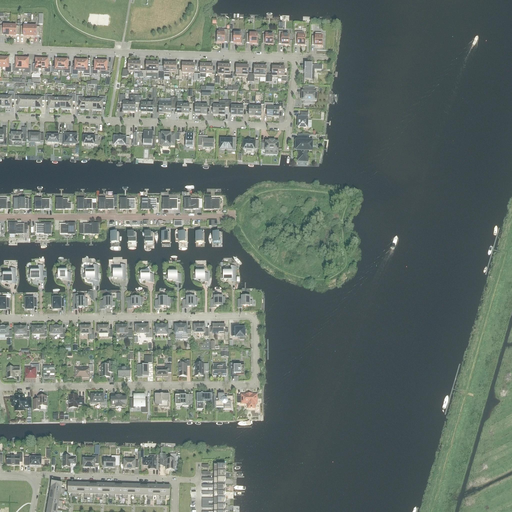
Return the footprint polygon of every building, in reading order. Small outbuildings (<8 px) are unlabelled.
[(0,26),(0,30),(0,34),(3,35),(3,36),(9,36),(10,26),(10,24),(4,23),(4,26),(0,26)] [(10,26),(9,36),(16,36),(16,35),(19,36),(19,27),(10,26)] [(24,37),(30,37),(30,27),(20,27),(20,36),(24,36),(24,37)] [(40,27),(30,27),(30,37),(36,37),(36,36),(39,36),(40,27)] [(219,33),(217,33),(217,38),(216,38),(216,43),(224,44),(224,43),(227,43),(228,30),(227,30),(227,31),(219,30),(219,33)] [(278,44),(282,45),(281,46),(290,46),(290,41),(288,41),(289,36),(287,36),(288,33),(279,32),(278,32),(278,44)] [(304,33),(295,33),(295,32),(294,32),(294,45),(298,45),(297,46),(306,46),(306,41),(304,41),(305,36),(303,36),(304,33)] [(315,33),(315,37),(312,36),(311,46),(315,46),(315,47),(323,47),(323,42),(322,42),(322,37),(321,37),(321,33),(315,33)] [(230,43),(234,43),(234,44),(242,44),(242,39),(241,39),(241,34),(230,34),(230,43)] [(246,43),(250,43),(249,44),(258,45),(258,39),(256,39),(257,35),(246,34),(246,43)] [(262,44),(266,44),(265,45),(274,45),(274,40),(272,40),(273,35),(262,35),(262,44)] [(3,58),(2,68),(5,68),(5,73),(11,73),(11,66),(8,66),(8,59),(7,59),(7,58),(3,58)] [(19,69),(22,69),(22,59),(17,59),(16,59),(16,66),(13,66),(13,72),(19,72),(19,69)] [(22,59),(22,69),(25,69),(25,73),(31,73),(31,66),(28,66),(28,59),(27,59),(22,59)] [(39,69),(42,69),(42,59),(37,59),(37,60),(36,60),(36,67),(33,66),(32,73),(38,73),(39,69)] [(47,60),(42,59),(42,69),(44,70),(44,73),(50,73),(51,67),(48,67),(48,60),(47,60)] [(58,71),(61,71),(62,60),(57,60),(56,60),(55,67),(52,67),(52,73),(58,74),(58,71)] [(66,60),(62,60),(61,71),(64,72),(64,74),(70,74),(70,68),(67,68),(67,61),(66,61),(66,60)] [(78,72),(81,72),(81,61),(76,61),(75,61),(75,68),(72,68),(72,75),(78,76),(78,72)] [(81,61),(81,72),(84,72),(84,75),(90,75),(90,68),(87,68),(87,61),(86,61),(81,61)] [(98,71),(101,71),(101,61),(96,61),(96,62),(95,62),(95,69),(92,68),(91,75),(97,75),(98,71)] [(101,71),(100,75),(109,75),(110,69),(107,69),(107,62),(106,62),(101,61),(101,71)] [(128,62),(128,70),(123,70),(122,77),(126,77),(128,75),(128,72),(134,72),(134,74),(134,63),(128,62)] [(139,78),(143,78),(143,71),(140,71),(140,63),(140,62),(136,62),(136,63),(134,63),(134,74),(140,74),(139,78)] [(146,71),(143,71),(143,78),(146,78),(146,77),(152,77),(152,63),(146,63),(146,71)] [(158,63),(152,63),(152,77),(157,77),(157,79),(161,79),(161,72),(158,71),(158,63)] [(170,78),(170,75),(170,64),(169,64),(169,63),(165,63),(165,64),(164,64),(164,72),(161,72),(161,79),(164,79),(164,77),(170,78)] [(322,65),(312,65),(305,65),(304,83),(304,79),(314,79),(314,70),(322,70),(322,65)] [(224,75),(224,79),(233,79),(233,74),(230,74),(230,66),(224,66),(224,75)] [(242,66),(242,78),(247,78),(247,82),(251,82),(251,74),(248,74),(248,66),(247,66),(248,66),(244,66),(242,66)] [(251,74),(251,82),(254,82),(254,78),(260,78),(260,67),(254,67),(254,75),(251,74)] [(260,67),(260,78),(266,78),(265,82),(265,83),(269,83),(269,75),(266,75),(266,67),(260,67)] [(269,75),(269,83),(272,83),(272,79),(278,79),(278,67),(277,67),(273,67),(272,67),(272,75),(269,75)] [(278,67),(278,79),(281,79),(281,82),(287,82),(287,76),(284,76),(284,68),(278,67)] [(310,104),(310,101),(316,102),(316,93),(314,93),(314,89),(303,89),(303,93),(302,93),(302,101),(303,101),(303,104),(310,104)] [(5,96),(5,108),(10,108),(10,107),(11,107),(11,100),(14,100),(14,94),(8,94),(8,96),(5,96)] [(49,109),(54,109),(55,98),(52,98),(52,95),(46,95),(46,102),(49,102),(48,108),(50,109),(49,109)] [(75,103),(75,99),(75,95),(69,95),(69,98),(66,98),(66,110),(71,110),(71,109),(72,109),(72,102),(75,103)] [(120,95),(120,103),(123,103),(123,112),(129,113),(129,101),(125,101),(125,96),(120,95)] [(19,108),(24,108),(24,98),(21,98),(21,97),(15,96),(15,100),(18,101),(18,107),(19,107),(19,108)] [(80,110),(85,110),(85,100),(82,100),(82,96),(76,96),(76,103),(79,103),(79,110),(80,110)] [(129,101),(129,113),(135,113),(135,103),(138,104),(138,96),(133,96),(129,96),(129,101)] [(138,96),(138,104),(141,104),(141,113),(147,113),(147,102),(141,102),(141,96),(138,96)] [(45,97),(36,97),(35,109),(40,109),(40,108),(41,108),(41,101),(44,101),(45,97)] [(99,101),(97,101),(96,111),(101,111),(101,110),(102,110),(102,103),(105,104),(106,97),(100,97),(99,101)] [(165,103),(165,114),(171,114),(171,109),(171,108),(174,108),(174,98),(171,98),(171,99),(171,103),(165,103)] [(174,98),(174,108),(177,108),(177,109),(177,114),(183,114),(183,103),(177,103),(177,100),(177,98),(174,98)] [(147,102),(147,113),(153,113),(153,109),(153,107),(156,107),(156,106),(156,99),(153,99),(153,102),(147,102)] [(210,101),(210,107),(213,107),(213,116),(219,116),(219,104),(213,104),(213,101),(210,101)] [(219,104),(219,116),(225,116),(225,108),(228,108),(228,104),(228,101),(225,101),(219,101),(219,104)] [(228,104),(228,108),(231,108),(231,116),(237,116),(237,105),(231,105),(231,101),(228,101),(228,104)] [(273,106),(273,104),(264,103),(264,109),(267,109),(267,117),(267,118),(271,118),(273,118),(273,108),(273,106)] [(283,103),(279,103),(279,107),(273,106),(273,108),(273,118),(279,118),(279,110),(282,110),(283,103)] [(308,117),(308,110),(308,113),(300,113),(300,116),(298,116),(297,116),(300,117),(300,119),(298,119),(298,128),(307,128),(307,117),(308,117)] [(12,134),(11,142),(22,143),(22,142),(26,142),(26,140),(26,128),(22,128),(22,134),(12,134)] [(185,148),(189,148),(193,148),(194,131),(193,131),(193,133),(186,133),(185,148)] [(144,133),(143,146),(152,147),(152,133),(144,133)] [(29,135),(29,143),(30,143),(30,146),(34,146),(35,143),(36,143),(36,144),(38,144),(39,143),(40,143),(40,141),(43,141),(44,134),(40,134),(40,135),(29,135)] [(174,146),(174,134),(159,134),(159,144),(161,144),(161,147),(170,148),(170,145),(174,146)] [(47,136),(47,143),(61,144),(62,135),(59,135),(59,136),(54,136),(47,136)] [(77,135),(69,135),(69,136),(65,136),(62,136),(62,145),(65,145),(65,144),(69,144),(69,145),(72,145),(72,144),(76,144),(76,140),(77,140),(77,135)] [(84,137),(83,137),(83,145),(95,145),(98,145),(98,137),(95,137),(94,137),(91,137),(88,137),(84,137)] [(118,137),(113,137),(113,146),(129,146),(130,138),(122,138),(122,137),(118,137)] [(214,141),(207,141),(205,141),(205,137),(199,137),(198,145),(202,145),(202,149),(206,149),(206,150),(210,150),(210,149),(211,149),(214,149),(214,141)] [(295,150),(295,151),(296,151),(296,150),(298,151),(297,161),(298,161),(307,161),(307,151),(312,151),(312,141),(308,141),(308,137),(298,137),(298,141),(296,141),(296,144),(296,147),(296,150),(295,150)] [(232,151),(236,151),(236,139),(231,138),(231,141),(228,141),(228,140),(225,140),(221,140),(220,149),(232,150),(232,151)] [(255,149),(258,149),(258,141),(255,141),(255,142),(254,142),(254,143),(250,142),(250,141),(248,141),(248,142),(244,142),(243,142),(243,150),(247,150),(247,152),(251,152),(251,150),(254,150),(254,151),(255,149)] [(278,151),(278,143),(265,142),(265,143),(261,143),(261,149),(265,149),(265,151),(278,151)] [(114,196),(114,199),(99,199),(99,205),(98,205),(98,210),(99,210),(114,210),(114,208),(114,204),(117,204),(117,196),(114,196)] [(14,199),(14,210),(29,210),(28,210),(28,203),(28,200),(28,199),(14,199)] [(50,199),(35,199),(35,205),(34,205),(34,210),(35,210),(50,210),(50,199)] [(56,205),(56,210),(71,210),(71,203),(68,203),(68,199),(57,199),(57,205),(56,205)] [(92,199),(78,199),(78,210),(93,210),(92,210),(92,199)] [(135,199),(120,199),(120,205),(119,205),(119,210),(120,210),(135,210),(135,205),(135,199)] [(159,204),(159,200),(156,200),(156,199),(142,199),(142,205),(141,205),(141,210),(157,210),(156,210),(156,204),(159,204)] [(180,204),(180,200),(177,200),(177,199),(163,199),(163,205),(162,205),(162,210),(178,210),(177,210),(177,204),(180,204)] [(199,199),(184,199),(184,210),(199,210),(199,208),(199,199)] [(220,199),(205,199),(205,205),(204,205),(204,210),(205,210),(220,210),(220,203),(220,200),(220,199)] [(8,224),(8,229),(9,229),(9,235),(9,238),(14,238),(14,235),(24,235),(24,234),(24,231),(24,225),(24,224),(9,224),(8,224)] [(51,224),(36,224),(36,225),(36,235),(51,235),(51,229),(52,229),(52,224),(51,224)] [(60,225),(60,235),(74,235),(74,229),(75,229),(75,224),(59,224),(59,225),(60,225)] [(83,225),(83,235),(98,235),(98,229),(99,229),(99,224),(83,224),(83,225)] [(32,280),(35,280),(39,280),(39,281),(42,281),(43,281),(42,274),(42,268),(42,266),(40,266),(39,266),(39,267),(32,270),(31,270),(31,275),(29,275),(29,279),(31,279),(31,280),(32,280)] [(66,281),(70,281),(70,273),(66,273),(66,266),(60,270),(59,270),(59,275),(57,275),(57,278),(59,278),(59,280),(59,279),(66,279),(66,281)] [(94,280),(97,280),(97,273),(94,273),(94,266),(87,270),(86,270),(86,275),(84,275),(84,278),(86,278),(86,279),(94,279),(94,280)] [(125,280),(125,273),(125,266),(121,266),(115,269),(114,269),(114,274),(112,274),(112,278),(114,278),(114,279),(121,279),(121,280),(124,280),(125,280)] [(224,276),(221,276),(222,279),(224,279),(224,280),(228,280),(231,280),(231,281),(232,281),(235,281),(235,274),(231,274),(231,267),(229,268),(227,266),(223,268),(225,271),(224,271),(224,276)] [(196,276),(194,276),(194,279),(196,279),(196,281),(196,280),(200,280),(204,280),(204,282),(207,282),(207,274),(204,274),(204,271),(204,267),(196,267),(196,271),(196,276)] [(149,282),(153,282),(152,275),(149,275),(149,268),(142,272),(141,272),(141,271),(141,276),(139,276),(139,280),(141,280),(141,281),(149,281),(149,282)] [(11,284),(15,284),(15,277),(12,277),(11,269),(11,270),(5,273),(4,273),(4,278),(2,278),(2,281),(4,281),(4,283),(4,282),(11,282),(11,284)] [(169,276),(167,276),(167,280),(169,280),(169,281),(176,281),(176,282),(180,282),(180,275),(176,275),(176,271),(169,271),(169,276)] [(73,295),(73,302),(74,309),(77,309),(77,308),(85,308),(85,307),(87,307),(87,300),(85,300),(85,298),(84,298),(84,299),(77,295),(73,295)] [(132,298),(127,298),(127,302),(128,302),(128,309),(132,309),(132,307),(139,307),(140,307),(140,306),(142,306),(142,305),(142,303),(143,303),(143,298),(139,298),(138,298),(132,295),(132,298)] [(187,301),(183,301),(183,308),(187,308),(187,307),(194,307),(195,307),(195,306),(197,306),(197,298),(195,298),(194,297),(187,297),(187,301)] [(214,301),(211,301),(211,308),(215,308),(214,307),(222,306),(222,307),(222,305),(224,305),(224,302),(222,302),(222,297),(214,297),(214,301)] [(242,300),(238,301),(238,308),(242,308),(242,306),(249,306),(250,306),(250,305),(252,305),(252,302),(249,302),(249,297),(242,297),(242,300)] [(112,308),(112,307),(114,307),(114,303),(112,303),(112,298),(104,298),(104,302),(101,302),(101,309),(105,309),(104,308),(112,308)] [(169,306),(169,299),(169,298),(167,298),(159,298),(159,301),(156,301),(156,309),(159,309),(159,307),(167,307),(169,307),(169,306)] [(0,299),(0,310),(6,310),(6,308),(9,308),(9,300),(5,300),(5,299),(0,299)] [(26,304),(24,304),(25,308),(26,308),(26,310),(33,310),(33,307),(36,307),(36,300),(33,300),(33,299),(25,299),(26,304)] [(60,299),(53,299),(53,303),(52,303),(52,308),(53,308),(53,310),(61,310),(61,307),(64,307),(64,300),(60,300),(60,299)] [(220,326),(213,326),(213,327),(213,333),(213,335),(218,335),(218,333),(224,333),(229,333),(228,329),(225,329),(225,326),(224,326),(224,324),(220,324),(220,326)] [(148,326),(136,327),(136,334),(146,334),(146,338),(152,338),(152,331),(148,331),(148,326)] [(172,331),(168,331),(168,326),(163,326),(160,326),(156,326),(156,335),(168,335),(168,338),(172,338),(172,331)] [(175,326),(175,335),(179,335),(179,340),(187,340),(187,338),(191,338),(190,331),(186,331),(186,326),(182,326),(179,326),(175,326)] [(205,329),(205,326),(194,326),(194,333),(204,333),(204,337),(208,337),(208,329),(205,329)] [(244,328),(239,329),(236,329),(236,326),(232,326),(232,337),(235,337),(235,338),(240,338),(240,340),(244,340),(244,335),(247,335),(247,331),(244,331),(244,328)] [(32,335),(40,335),(40,338),(47,338),(47,331),(44,331),(44,328),(40,328),(40,327),(36,327),(36,328),(32,328),(32,335)] [(60,338),(65,338),(65,329),(62,329),(62,327),(57,328),(57,327),(55,327),(55,328),(51,328),(50,328),(50,332),(51,332),(51,335),(60,335),(60,338)] [(80,335),(89,335),(89,340),(94,340),(94,330),(91,331),(91,327),(80,327),(80,335)] [(109,327),(98,327),(98,334),(108,334),(109,338),(113,338),(112,330),(109,330),(109,327)] [(127,327),(117,327),(117,334),(120,334),(123,334),(123,338),(127,338),(132,338),(132,330),(128,330),(127,327)] [(0,335),(5,335),(5,338),(12,338),(12,332),(8,332),(8,328),(4,328),(2,328),(0,328),(0,335)] [(23,338),(30,338),(29,331),(26,332),(26,328),(22,328),(19,328),(15,328),(15,335),(23,335),(23,338)] [(211,342),(211,350),(215,350),(219,350),(219,347),(215,347),(214,342),(211,342)] [(178,370),(178,371),(179,372),(179,377),(183,376),(183,377),(186,377),(186,376),(187,376),(187,367),(190,367),(190,361),(187,361),(187,362),(184,362),(184,365),(179,365),(179,369),(178,370)] [(100,367),(99,368),(99,370),(100,371),(101,371),(101,377),(99,377),(110,377),(110,373),(113,373),(113,363),(106,363),(106,365),(101,366),(101,367),(100,367)] [(208,364),(203,364),(195,364),(195,366),(194,369),(195,370),(195,376),(203,376),(203,372),(205,372),(205,367),(208,367),(208,364)] [(213,376),(218,376),(218,377),(222,377),(222,376),(226,376),(226,368),(225,368),(225,364),(214,365),(214,368),(213,368),(213,376)] [(234,369),(231,370),(231,376),(239,376),(244,376),(244,366),(244,364),(238,364),(238,366),(233,366),(234,369)] [(26,372),(26,378),(35,378),(35,372),(39,372),(39,365),(31,365),(31,368),(25,368),(25,372),(26,372)] [(89,369),(75,369),(76,378),(89,378),(89,372),(93,372),(93,365),(89,365),(89,369)] [(165,365),(165,369),(156,369),(156,377),(168,377),(168,373),(171,373),(171,365),(165,365)] [(138,377),(148,377),(148,366),(137,366),(138,377)] [(43,378),(54,378),(54,367),(43,367),(43,378)] [(14,368),(7,368),(7,378),(15,378),(15,375),(19,375),(19,369),(14,369),(14,368)] [(130,369),(118,369),(118,377),(130,377),(130,369)] [(134,399),(130,399),(130,409),(134,409),(134,407),(141,407),(141,409),(148,409),(148,399),(145,399),(145,395),(134,395),(134,399)] [(164,395),(155,395),(155,397),(154,397),(155,397),(155,405),(161,405),(162,407),(168,407),(168,402),(169,402),(169,395),(164,395)] [(188,396),(175,396),(175,406),(182,406),(182,407),(188,407),(188,402),(192,402),(192,395),(188,395),(188,396)] [(203,410),(203,402),(212,401),(212,410),(215,410),(215,395),(197,395),(197,410),(203,410)] [(224,395),(218,395),(218,402),(216,402),(216,407),(224,407),(224,409),(231,409),(230,402),(233,402),(233,397),(224,397),(224,395)] [(257,395),(241,395),(241,396),(237,396),(237,403),(242,403),(242,404),(249,404),(249,408),(250,408),(250,409),(252,409),(252,408),(255,408),(255,404),(257,404),(257,395)] [(38,400),(33,400),(33,402),(34,411),(39,410),(40,410),(40,407),(47,406),(47,402),(46,402),(46,397),(48,397),(48,396),(38,397),(38,400)] [(77,396),(69,396),(69,408),(78,408),(78,406),(84,406),(84,399),(77,399),(77,396)] [(90,399),(91,405),(93,405),(93,403),(101,403),(101,407),(107,406),(107,400),(103,400),(103,396),(92,396),(92,399),(90,399)] [(121,396),(111,396),(111,406),(116,406),(116,408),(122,408),(121,406),(126,406),(126,398),(121,398),(121,396)] [(15,399),(12,399),(12,406),(15,406),(15,410),(24,410),(24,408),(30,408),(30,401),(30,398),(24,399),(24,397),(15,397),(15,399)] [(22,458),(23,454),(17,454),(17,457),(12,457),(12,456),(7,456),(7,465),(12,466),(12,465),(19,465),(20,458),(22,458)] [(163,463),(163,467),(166,467),(166,470),(174,470),(174,459),(170,459),(170,457),(163,457),(163,454),(160,454),(160,463),(163,463)] [(92,460),(83,460),(83,468),(94,468),(94,464),(98,464),(99,456),(92,456),(92,460)] [(111,460),(104,460),(104,468),(115,469),(115,465),(119,465),(119,457),(112,456),(111,460)] [(24,462),(27,462),(27,465),(30,465),(30,466),(41,467),(41,458),(40,458),(38,458),(37,458),(34,458),(32,457),(31,458),(24,458),(24,462)] [(70,457),(63,457),(63,467),(70,467),(70,464),(76,465),(76,458),(70,458),(70,457)] [(149,460),(143,459),(143,466),(149,466),(149,470),(156,470),(156,459),(149,458),(149,460)] [(131,461),(124,461),(124,469),(135,469),(135,468),(138,469),(138,461),(134,461),(133,460),(131,460),(131,461)] [(51,489),(51,490),(64,492),(65,489),(61,489),(62,485),(62,484),(65,484),(57,483),(57,484),(52,483),(52,484),(51,490),(51,489)] [(50,496),(49,502),(48,502),(62,505),(63,502),(59,501),(59,498),(49,496),(50,496)] [(49,502),(48,508),(47,508),(57,510),(58,506),(62,507),(62,505),(48,502),(49,502)]
